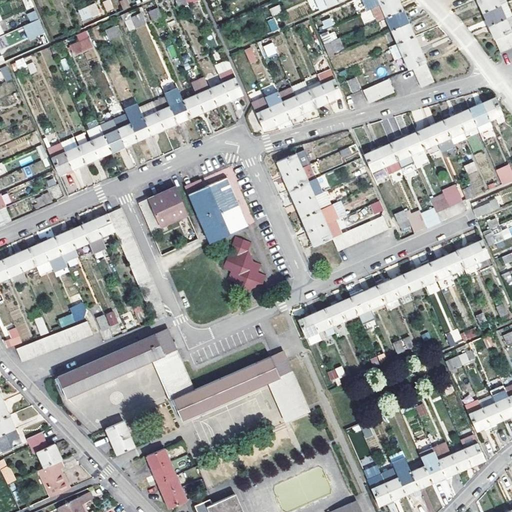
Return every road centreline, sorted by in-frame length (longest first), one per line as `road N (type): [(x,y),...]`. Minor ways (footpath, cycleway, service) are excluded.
road 1 (residential): [(119,185),(192,337),(307,289)]
road 2 (residential): [(246,146),(492,74)]
road 3 (residential): [(0,355),(148,511)]
road 4 (residential): [(307,289),(466,220)]
road 5 (residential): [(307,289),(246,146)]
road 6 (residential): [(119,185),(215,143),(246,146)]
road 7 (residential): [(0,236),(119,185)]
